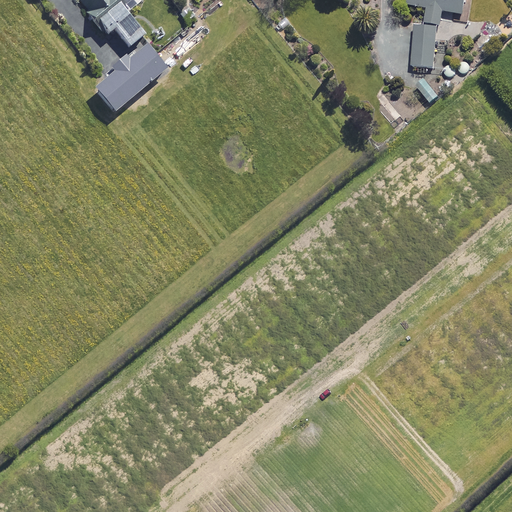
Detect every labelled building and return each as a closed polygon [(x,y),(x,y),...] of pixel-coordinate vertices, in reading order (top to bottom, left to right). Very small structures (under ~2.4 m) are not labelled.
[(133,0),(79,0),(108,38),(117,32),(130,50),(145,39),(126,13),(137,5),(133,0)] [(409,0),(408,7),(428,9),(426,24),(442,27),(444,13),(464,16),(466,0),(409,0)] [(437,29),(416,28),(414,68),(435,69),(437,29)] [(167,73),(145,47),(129,61),(124,55),(109,67),(116,75),(109,81),(96,92),(116,116),(130,104),(167,73)] [(427,82),(418,89),(432,106),(440,99),(427,82)]
